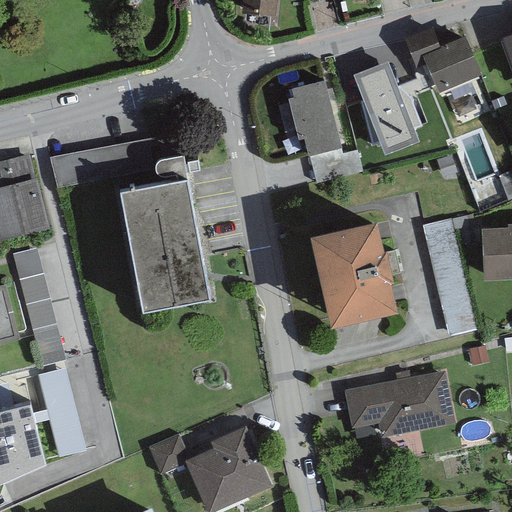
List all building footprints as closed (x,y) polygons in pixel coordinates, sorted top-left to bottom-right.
[(241,0),(240,12),(275,16),(276,0),(241,0)] [(433,25),(404,37),(416,66),(426,62),(423,53),(441,46),(440,43),(433,25)] [(511,31),(501,35),(511,63),(511,31)] [(464,33),(440,43),(441,46),(423,53),(426,62),(438,90),(481,72),(464,33)] [(386,59),(351,72),(359,96),(352,99),(371,149),(380,146),(383,155),(420,141),(416,129),(422,127),(405,79),(395,83),(386,59)] [(325,77),(290,86),(292,95),(288,96),(289,102),(277,105),(284,132),(296,129),(297,136),(303,135),(308,152),(309,152),(340,144),(342,144),(325,77)] [(342,153),(340,144),(309,152),(317,183),(362,171),(356,149),(342,153)] [(0,239),(49,227),(29,152),(0,160),(0,239)] [(186,175),(120,188),(142,308),(209,295),(186,175)] [(376,216),(310,232),(331,321),(397,306),(390,277),(393,276),(386,244),(382,245),(376,216)] [(450,218),(422,225),(448,337),(476,330),(450,218)] [(507,226),(481,227),(483,279),(511,277),(511,222),(507,223),(507,226)] [(43,371),(68,366),(43,253),(18,258),(43,371)] [(6,282),(0,282),(0,339),(18,335),(6,282)] [(444,370),(344,388),(351,427),(379,422),(381,436),(454,422),(444,370)] [(42,379),(63,461),(90,455),(69,372),(42,379)] [(0,482),(50,461),(34,393),(0,401),(0,482)] [(184,459),(185,462),(207,511),(209,511),(272,485),(246,424),(209,440),(212,447),(189,457),(184,459)] [(184,459),(189,457),(179,434),(148,447),(159,473),(185,462),(184,459)]
